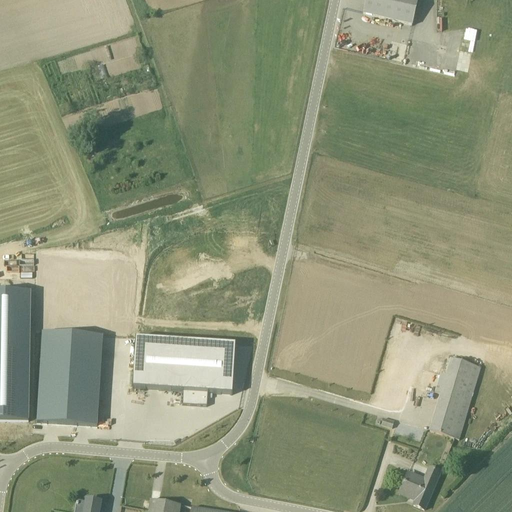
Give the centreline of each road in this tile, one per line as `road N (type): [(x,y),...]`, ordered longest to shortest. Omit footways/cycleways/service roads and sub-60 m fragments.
road 1 (unclassified): [(207,455),(223,449),(253,409),(335,0)]
road 2 (unclassified): [(207,455),(171,461),(63,444),(10,457)]
road 3 (unknown): [(260,372),(423,425)]
road 4 (unclassified): [(303,511),(224,492),(210,476),(207,455)]
